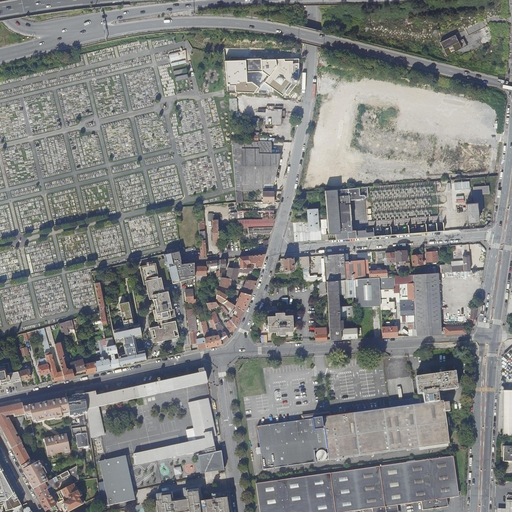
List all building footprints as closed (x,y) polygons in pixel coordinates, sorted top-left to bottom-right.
[(482,30),(485,36),(484,37),(493,33),(492,33),(489,27),(489,26),(481,30),(481,31),(482,30)] [(454,52),(462,48),(467,46),(467,45),(464,39),(458,42),(454,35),(439,43),(442,48),(441,50),(439,57),(450,60),(452,61),(454,52)] [(299,59),(225,61),(228,92),(283,96),(285,93),(288,95),(298,83),(299,59)] [(187,67),(174,70),(176,81),(189,78),(187,67)] [(282,124),(282,108),(266,108),(266,112),(258,111),(258,115),(266,115),(266,124),(282,124)] [(251,136),(250,140),(259,141),(259,142),(260,142),(262,142),(263,136),(259,135),(259,134),(257,134),(257,136),(251,136)] [(231,141),(235,192),(259,192),(259,184),(242,184),(242,149),(259,149),(259,142),(231,141)] [(242,149),(242,184),(259,184),(275,185),(276,180),(281,154),(272,154),(272,142),(259,142),(259,149),(242,149)] [(326,207),(326,210),(326,211),(327,214),(326,214),(326,215),(327,215),(327,218),(327,219),(327,222),(327,223),(327,226),(327,227),(328,230),(327,230),(327,231),(328,231),(328,233),(327,233),(327,234),(335,233),(336,240),(365,237),(364,230),(350,231),(348,200),(348,199),(356,198),(356,200),(361,200),(362,199),(363,199),(364,199),(364,198),(364,197),(367,197),(366,187),(325,191),(325,194),(326,198),(325,198),(326,199),(326,202),(326,203),(326,206),(326,207)] [(473,188),(474,204),(466,204),(467,223),(478,222),(477,211),(483,211),(482,195),(489,194),(488,187),(473,188)] [(263,191),(263,202),(275,202),(275,191),(263,191)] [(307,209),(309,231),(319,230),(317,208),(307,209)] [(206,257),(203,211),(197,211),(200,245),(201,258),(206,257)] [(261,211),(261,220),(263,220),(273,219),(273,211),(261,211)] [(263,220),(263,228),(272,228),(273,223),(275,219),(273,219),(263,220)] [(238,226),(238,229),(250,229),(250,220),(242,220),(238,220),(238,226)] [(373,228),(374,236),(377,236),(378,236),(380,236),(381,236),(387,235),(387,236),(387,235),(389,235),(395,235),(396,235),(396,234),(397,234),(397,235),(398,235),(398,234),(404,234),(405,234),(406,234),(407,234),(412,233),(412,234),(413,234),(413,233),(415,233),(416,233),(421,232),(421,233),(422,233),(422,232),(423,232),(423,233),(424,233),(424,232),(429,232),(430,232),(431,232),(432,232),(433,232),(439,231),(439,232),(439,231),(441,231),(444,231),(443,223),(373,228)] [(239,232),(240,247),(267,244),(268,240),(257,242),(250,242),(249,235),(256,234),(270,234),(272,228),(263,228),(250,229),(238,229),(239,232)] [(364,230),(365,237),(374,237),(374,236),(373,228),(364,229),(364,230)] [(468,244),(469,253),(477,252),(476,244),(468,244)] [(181,261),(179,250),(163,254),(165,262),(167,267),(169,267),(173,284),(179,283),(179,279),(192,276),(194,275),(194,266),(194,262),(181,264),(180,261),(181,261)] [(395,252),(396,265),(397,276),(411,275),(410,263),(406,263),(405,265),(405,271),(398,271),(397,261),(399,261),(399,264),(400,264),(400,265),(401,265),(401,264),(404,263),(404,261),(407,261),(406,250),(395,251),(395,252)] [(386,253),(387,266),(396,265),(395,252),(386,253)] [(426,252),(427,262),(438,261),(437,252),(426,252)] [(323,255),(325,281),(327,281),(345,280),(344,261),(344,254),(323,255)] [(254,259),(254,268),(257,268),(260,268),(264,255),(249,256),(249,262),(251,262),(251,260),(252,260),(252,259),(254,259)] [(412,256),(412,265),(423,265),(422,255),(412,256)] [(239,258),(240,268),(250,268),(250,267),(247,267),(247,262),(248,262),(248,264),(249,264),(249,262),(249,256),(239,258)] [(300,257),(300,267),(309,266),(308,256),(300,257)] [(463,266),(451,267),(452,272),(464,271),(470,271),(470,264),(469,256),(462,256),(463,266)] [(284,258),(284,270),(294,269),(293,258),(284,258)] [(206,261),(206,266),(206,275),(206,278),(208,278),(209,269),(208,269),(208,267),(210,266),(210,269),(216,268),(216,266),(217,260),(206,261)] [(344,261),(345,280),(354,279),(366,278),(364,260),(344,261)] [(109,267),(115,292),(132,289),(127,263),(109,267)] [(152,299),(155,310),(152,311),(156,322),(157,322),(158,327),(150,328),(153,343),(179,338),(175,322),(169,323),(169,319),(175,318),(168,292),(164,293),(161,278),(158,278),(155,264),(140,267),(144,286),(146,285),(149,300),(152,299)] [(440,265),(440,273),(452,272),(451,267),(451,264),(440,265)] [(194,266),(194,275),(206,275),(206,266),(194,266)] [(227,269),(226,276),(225,276),(225,278),(231,279),(232,279),(233,268),(231,268),(228,269),(227,269)] [(233,268),(232,279),(237,279),(237,273),(249,273),(249,271),(255,272),(257,268),(254,268),(250,268),(240,268),(233,268)] [(369,271),(369,278),(373,278),(373,277),(387,276),(387,270),(381,270),(381,269),(380,269),(380,268),(379,268),(378,268),(377,269),(377,270),(376,270),(376,271),(369,271)] [(412,275),(416,336),(441,335),(465,333),(465,328),(463,326),(440,328),(437,273),(429,274),(424,274),(423,274),(419,274),(412,275)] [(394,276),(394,289),(395,289),(396,297),(396,299),(398,299),(399,299),(400,322),(411,322),(411,326),(411,330),(411,336),(416,336),(412,275),(411,275),(397,276),(394,276)] [(379,277),(379,290),(394,289),(394,276),(387,277),(379,277)] [(354,279),(355,297),(356,307),(380,306),(380,305),(380,298),(379,290),(379,277),(373,278),(369,278),(366,278),(354,279)] [(220,280),(219,286),(229,288),(231,279),(225,278),(221,278),(220,280)] [(327,281),(330,340),(346,339),(357,339),(357,328),(343,329),(342,320),(339,320),(339,317),(353,316),(352,297),(355,297),(354,279),(345,280),(327,281)] [(246,282),(245,284),(241,292),(251,295),(257,281),(246,280),(246,282)] [(96,281),(94,282),(98,304),(99,307),(99,308),(100,312),(101,322),(106,321),(104,308),(104,307),(99,282),(97,283),(96,281)] [(216,293),(226,300),(228,296),(216,289),(216,293)] [(379,290),(380,298),(395,297),(394,289),(379,290)] [(184,291),(186,305),(187,304),(187,301),(191,300),(191,304),(196,304),(196,300),(193,300),(193,296),(194,296),(194,292),(192,292),(192,290),(184,291)] [(238,300),(235,306),(244,311),(251,295),(241,292),(239,297),(238,298),(237,298),(236,300),(237,300),(238,300)] [(216,299),(235,311),(231,321),(236,327),(237,328),(244,311),(235,306),(226,300),(216,293),(216,299)] [(219,306),(228,318),(229,317),(227,314),(228,313),(221,305),(219,306)] [(187,310),(190,332),(195,331),(196,333),(197,332),(194,309),(187,310)] [(212,320),(217,332),(218,335),(222,345),(224,343),(229,339),(219,323),(214,313),(212,309),(209,310),(212,320)] [(265,316),(265,318),(264,318),(264,328),(266,328),(266,330),(268,330),(268,332),(270,332),(270,333),(274,333),(274,332),(276,331),(276,335),(285,334),(285,331),(287,331),(287,332),(291,332),(290,331),(293,331),(292,310),(271,311),(271,310),(269,310),(269,311),(267,311),(267,316),(265,316)] [(59,324),(62,336),(68,334),(67,330),(66,327),(73,325),(72,320),(59,324)] [(224,323),(227,329),(230,332),(236,327),(231,321),(230,320),(226,323),(225,322),(224,323)] [(400,322),(401,330),(411,330),(411,326),(411,322),(400,322)] [(381,327),(382,337),(389,337),(397,337),(396,326),(381,327)] [(39,333),(44,354),(50,352),(43,328),(38,330),(39,333)] [(315,328),(315,341),(322,340),(326,340),(326,328),(315,328)] [(23,334),(25,340),(28,339),(28,336),(39,333),(38,330),(23,334)] [(189,332),(190,345),(196,344),(197,343),(196,339),(196,333),(195,331),(190,332),(189,332)] [(204,338),(207,348),(214,346),(222,345),(218,335),(204,338)] [(105,342),(107,348),(108,355),(110,355),(112,360),(109,361),(111,369),(117,367),(120,367),(118,358),(115,359),(114,354),(117,353),(117,350),(116,345),(114,345),(113,340),(105,342)] [(67,360),(70,369),(68,370),(68,369),(66,369),(63,357),(64,357),(60,342),(55,344),(61,367),(62,372),(64,379),(71,378),(74,377),(73,375),(73,373),(70,363),(69,358),(67,358),(68,360),(67,360)] [(136,346),(140,359),(139,363),(147,361),(143,345),(136,346)] [(127,356),(129,365),(139,363),(140,359),(136,346),(126,348),(127,356)] [(20,349),(22,356),(29,354),(27,347),(20,349)] [(95,362),(86,364),(83,354),(81,354),(83,360),(85,369),(87,374),(100,371),(111,369),(109,361),(108,355),(107,348),(104,348),(106,359),(104,360),(104,357),(101,358),(101,361),(96,362),(95,362)] [(117,350),(117,353),(118,358),(127,356),(126,348),(117,350)] [(45,354),(47,364),(50,373),(52,382),(59,380),(64,379),(62,372),(61,372),(56,373),(51,354),(47,356),(46,354),(45,354)] [(118,358),(120,367),(126,366),(129,365),(127,356),(118,358)] [(70,363),(73,373),(85,369),(83,360),(70,363)] [(37,366),(40,375),(50,373),(47,364),(37,366)] [(0,380),(1,385),(13,383),(12,383),(12,381),(14,381),(12,373),(11,370),(10,370),(9,371),(9,370),(8,370),(8,369),(7,369),(6,369),(0,370),(0,380)] [(19,372),(21,381),(31,378),(30,374),(31,373),(30,369),(19,372)] [(12,373),(14,381),(12,381),(12,383),(21,381),(19,372),(18,371),(12,373)] [(85,394),(88,413),(91,438),(105,435),(99,407),(208,383),(205,372),(180,378),(179,373),(168,376),(169,380),(160,382),(160,379),(158,379),(159,382),(97,396),(96,392),(85,394)] [(420,394),(421,404),(442,401),(441,391),(458,389),(455,372),(415,377),(418,394),(420,394)] [(67,398),(70,414),(70,417),(77,415),(78,418),(79,419),(80,423),(79,424),(79,425),(71,426),(73,436),(76,436),(78,449),(91,447),(90,443),(89,443),(86,426),(87,426),(87,422),(85,423),(84,414),(88,413),(85,394),(67,398)] [(53,401),(56,418),(62,416),(70,414),(67,398),(53,401)] [(134,454),(137,465),(200,451),(201,456),(198,456),(201,474),(224,471),(222,451),(220,452),(216,453),(215,448),(216,448),(213,437),(217,436),(209,398),(189,403),(197,441),(134,454)] [(38,405),(42,422),(45,421),(44,420),(48,420),(55,418),(56,418),(53,401),(50,402),(50,403),(38,405)] [(416,405),(332,416),(331,412),(301,415),(301,421),(298,421),(265,425),(258,426),(264,469),(316,462),(316,459),(317,459),(318,460),(319,460),(320,461),(321,461),(322,461),(323,461),(324,461),(325,460),(326,459),(326,458),(327,458),(327,457),(327,456),(327,455),(327,454),(326,454),(326,453),(325,452),(324,451),(323,451),(322,451),(321,451),(320,451),(319,452),(318,452),(318,453),(317,453),(317,454),(317,455),(315,455),(314,450),(327,449),(329,461),(449,444),(445,412),(449,412),(448,403),(443,404),(443,401),(442,401),(421,404),(416,405)] [(0,426),(12,448),(21,443),(22,443),(19,437),(18,437),(17,436),(18,435),(15,429),(22,426),(21,424),(14,427),(9,418),(8,418),(7,418),(6,417),(7,417),(7,416),(14,415),(15,417),(25,415),(24,408),(23,403),(0,408),(0,426)] [(25,415),(27,422),(32,421),(37,419),(38,423),(42,422),(38,405),(36,406),(36,405),(24,408),(25,415)] [(46,439),(48,450),(49,451),(62,444),(60,436),(60,437),(56,438),(56,437),(46,439)] [(49,451),(49,455),(69,451),(68,446),(69,445),(68,441),(62,444),(49,451)] [(95,442),(99,458),(105,456),(102,441),(95,442)] [(12,448),(21,466),(31,461),(25,450),(27,449),(26,448),(24,449),(21,443),(12,448)] [(100,462),(110,506),(135,500),(133,490),(126,456),(100,462)] [(420,481),(425,495),(428,503),(430,509),(448,507),(447,498),(459,497),(454,457),(413,462),(420,481)] [(0,462),(0,470),(3,470),(9,468),(5,461),(0,462)] [(21,466),(26,475),(42,467),(39,461),(33,464),(31,461),(21,466)] [(413,462),(256,484),(259,511),(351,511),(373,509),(373,511),(398,511),(398,506),(422,502),(423,510),(430,509),(428,503),(425,495),(420,481),(413,462)] [(68,471),(71,477),(73,476),(73,477),(72,478),(75,483),(80,481),(78,466),(68,471)] [(176,475),(183,473),(181,466),(174,467),(176,475)] [(26,475),(34,489),(48,482),(44,475),(45,474),(42,468),(42,467),(26,475)] [(14,508),(22,504),(3,470),(0,470),(0,504),(4,504),(6,510),(10,509),(14,508)] [(34,489),(40,501),(51,496),(48,491),(49,490),(46,485),(50,484),(52,488),(56,486),(55,485),(70,477),(67,472),(48,482),(34,489)] [(73,484),(59,492),(70,511),(82,506),(84,504),(80,497),(82,496),(79,490),(77,492),(73,484)] [(231,511),(229,497),(229,493),(224,494),(215,495),(211,495),(212,499),(212,500),(203,502),(202,502),(200,488),(186,489),(183,490),(183,494),(184,500),(174,501),(174,496),(173,493),(169,494),(158,495),(159,502),(157,502),(158,511),(231,511)] [(40,501),(46,511),(56,505),(51,496),(40,501)] [(496,511),(511,511),(511,501),(508,501),(508,500),(505,499),(504,508),(497,507),(496,511)]
